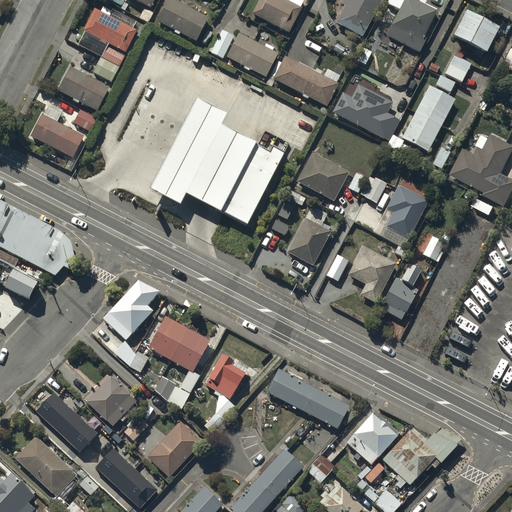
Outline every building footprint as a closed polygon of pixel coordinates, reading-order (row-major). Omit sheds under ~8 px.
[(208,16),(176,0),(166,0),(156,19),(195,40),(208,16)] [(301,7),(288,0),(257,0),(251,12),(288,31),(301,7)] [(378,0),(340,0),(340,1),(345,3),(336,21),(361,34),(378,0)] [(437,9),(418,0),(402,0),(392,22),(388,20),(382,32),(418,51),(424,39),(422,38),(437,9)] [(137,29),(93,7),(82,29),(125,52),(137,29)] [(497,24),(465,8),(452,32),(484,49),(497,24)] [(234,35),(221,28),(210,51),(222,57),(234,35)] [(277,52),(237,31),(225,55),(265,75),(277,52)] [(124,55),(106,45),(101,56),(119,65),(124,55)] [(365,63),(371,51),(364,48),(357,59),(365,63)] [(461,81),(470,64),(453,55),(444,72),(461,81)] [(337,83),(285,56),(273,78),(302,92),(301,95),(306,98),(307,95),(325,105),(337,83)] [(119,66),(100,57),(92,71),(111,81),(119,66)] [(407,57),(406,59),(387,95),(404,104),(424,66),(407,57)] [(108,85),(69,65),(56,89),(96,109),(108,85)] [(454,82),(441,75),(437,83),(450,90),(454,82)] [(391,102),(357,84),(351,95),(343,91),(332,111),(388,141),(399,120),(385,112),(391,102)] [(454,98),(428,85),(414,111),(401,136),(427,150),(440,124),(454,98)] [(194,95),(147,187),(177,203),(183,191),(243,223),(282,150),(270,144),(267,149),(218,123),(224,111),(194,95)] [(96,118),(79,110),(73,122),(90,130),(96,118)] [(83,134),(41,112),(29,134),(71,156),(83,134)] [(511,148),(511,144),(491,133),(483,148),(478,145),(474,152),(464,147),(450,173),(504,201),(511,186),(511,179),(499,173),(511,148)] [(403,140),(392,134),(387,144),(398,150),(403,140)] [(442,146),(434,163),(444,167),(452,151),(442,146)] [(333,200),(348,171),(312,152),(297,180),(333,200)] [(366,178),(355,172),(347,187),(357,193),(366,178)] [(386,183),(375,177),(364,196),(375,202),(386,183)] [(427,199),(397,184),(385,207),(392,211),(385,226),(407,237),(427,199)] [(301,205),(305,197),(291,190),(287,198),(301,205)] [(494,205),(476,196),(472,204),(490,214),(494,205)] [(286,218),(293,206),(284,202),(278,214),(286,218)] [(57,242),(0,210),(0,260),(14,267),(19,256),(55,275),(65,270),(67,263),(64,249),(57,242)] [(330,231),(305,217),(287,251),(312,265),(330,231)] [(283,234),(288,226),(276,219),(271,228),(283,234)] [(446,243),(431,236),(422,253),(437,261),(446,243)] [(285,245),(277,241),(272,252),(280,256),(285,245)] [(396,262),(362,245),(347,274),(365,283),(360,294),(376,302),(396,262)] [(347,260),(336,255),(326,274),(337,280),(347,260)] [(420,270),(408,264),(401,278),(412,284),(420,270)] [(35,280),(11,267),(3,283),(27,296),(35,280)] [(74,284),(78,291),(94,280),(90,272),(74,284)] [(417,289),(395,278),(379,308),(401,319),(417,289)] [(103,318),(126,338),(150,310),(145,306),(158,291),(138,279),(103,318)] [(197,305),(186,299),(183,304),(194,310),(197,305)] [(169,359),(187,327),(165,315),(147,347),(169,359)] [(210,339),(187,327),(169,359),(192,372),(210,339)] [(129,366),(137,351),(124,340),(114,352),(129,366)] [(148,357),(137,351),(129,366),(140,372),(148,357)] [(233,360),(222,353),(204,383),(230,398),(245,372),(231,364),(233,360)] [(278,368),(266,391),(284,400),(296,378),(278,368)] [(199,376),(188,370),(180,387),(190,392),(199,376)] [(136,400),(110,375),(86,401),(113,425),(136,400)] [(175,384),(162,376),(154,391),(166,400),(175,384)] [(296,378),(284,400),(301,409),(313,387),(296,378)] [(189,394),(175,386),(167,401),(181,408),(189,394)] [(313,387),(301,409),(318,418),(330,395),(313,387)] [(225,421),(237,407),(224,396),(214,390),(213,393),(218,396),(215,412),(225,421)] [(97,433),(52,392),(35,410),(79,452),(97,433)] [(330,395),(318,418),(337,428),(349,405),(330,395)] [(82,402),(76,397),(73,400),(79,406),(82,402)] [(396,434),(371,413),(345,442),(370,464),(396,434)] [(224,423),(215,414),(204,426),(214,434),(224,423)] [(148,426),(138,416),(124,431),(134,440),(148,426)] [(202,441),(180,421),(146,456),(169,477),(202,441)] [(112,430),(106,425),(103,428),(109,434),(112,430)] [(453,447),(430,435),(425,440),(412,427),(382,459),(409,484),(434,457),(439,461),(453,447)] [(121,439),(115,433),(112,437),(118,442),(121,439)] [(77,474),(35,436),(15,458),(56,497),(77,474)] [(156,489),(113,448),(95,466),(139,507),(156,489)] [(284,448),(269,464),(289,482),(303,466),(284,448)] [(334,467),(320,456),(307,471),(320,483),(334,467)] [(383,468),(378,463),(365,477),(370,482),(383,468)] [(269,464),(256,478),(276,496),(289,482),(269,464)] [(370,470),(366,466),(357,475),(361,479),(370,470)] [(34,495),(10,472),(3,480),(0,476),(0,511),(32,511),(35,509),(28,502),(34,495)] [(98,487),(87,476),(79,484),(90,495),(98,487)] [(256,478),(243,493),(263,511),(276,496),(256,478)] [(203,486),(188,503),(197,511),(215,511),(223,504),(203,486)] [(362,511),(365,510),(341,487),(339,489),(336,486),(328,494),(324,490),(320,495),(322,497),(318,501),(329,511),(362,511)] [(392,511),(400,503),(385,489),(373,502),(384,511),(392,511)] [(243,493),(230,507),(234,511),(261,511),(263,511),(243,493)] [(300,511),(306,507),(291,493),(280,504),(288,511),(300,511)] [(84,511),(73,501),(62,511),(84,511)] [(197,511),(188,503),(179,511),(197,511)]
